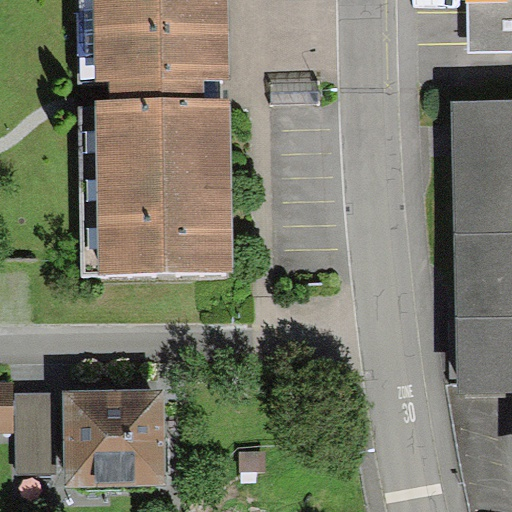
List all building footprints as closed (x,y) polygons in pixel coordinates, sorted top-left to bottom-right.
[(95,0),(100,289),(198,290),(232,290),(229,112),(227,0),(95,0)] [(511,112),(453,114),(459,396),(511,394),(511,112)] [(64,389),(0,388),(0,445),(32,446),(32,490),(64,490),(64,389)] [(164,403),(67,404),(68,499),(166,498),(164,403)] [(266,455),(241,455),(241,477),(267,476),(266,455)]
